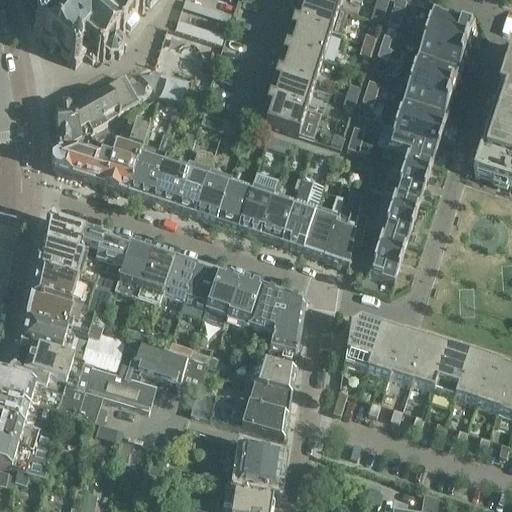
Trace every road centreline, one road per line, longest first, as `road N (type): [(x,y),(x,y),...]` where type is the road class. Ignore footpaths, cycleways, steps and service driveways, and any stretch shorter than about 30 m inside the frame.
road 1 (residential): [(328,295),(398,320),(485,39),(481,11)]
road 2 (residential): [(328,295),(6,189)]
road 3 (residential): [(294,511),(328,295)]
